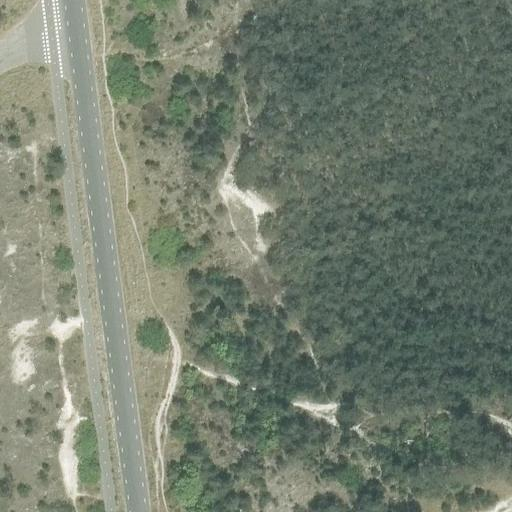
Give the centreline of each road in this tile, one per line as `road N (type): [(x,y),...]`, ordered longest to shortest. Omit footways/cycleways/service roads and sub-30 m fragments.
road 1 (unknown): [(158,511),(155,432),(175,363),(169,335),(148,309),(125,207),(99,0)]
road 2 (tertiary): [(136,511),(76,37)]
